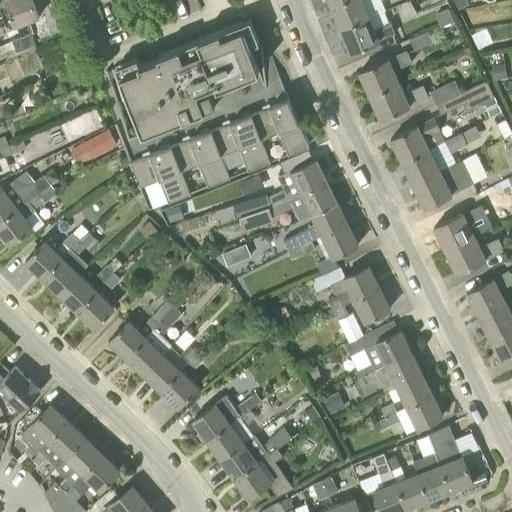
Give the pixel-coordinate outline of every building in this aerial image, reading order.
[(26,48),(6,0),(0,0),(0,31),(5,29),(9,42),(12,40),(16,52),(26,48)] [(32,0),(6,0),(26,48),(34,44),(30,33),(32,33),(27,21),(39,16),(32,0)] [(341,0),(332,4),(341,27),(370,16),(363,0),(341,0)] [(469,4),(467,0),(454,0),(459,8),(469,4)] [(453,20),(448,7),(435,13),(440,26),(453,20)] [(370,16),(341,27),(351,51),(395,33),(391,21),(388,22),(384,10),(370,16)] [(117,122),(116,123),(129,155),(120,159),(123,167),(132,164),(149,207),(310,143),(271,54),(264,57),(262,45),(260,45),(265,82),(264,82),(240,23),(118,71),(142,132),(130,137),(108,69),(106,70),(117,122)] [(433,42),(428,31),(410,39),(414,50),(433,42)] [(360,71),(370,94),(400,81),(394,69),(412,60),(407,49),(360,71)] [(80,61),(76,51),(66,55),(70,65),(80,61)] [(507,78),(506,62),(491,63),(492,79),(507,78)] [(455,79),(430,90),(437,104),(461,93),(461,92),(455,79)] [(494,97),(486,80),(461,92),(461,93),(437,104),(442,113),(462,103),(466,110),(494,97)] [(400,81),(370,94),(381,118),(429,96),(423,84),(405,92),(400,81)] [(430,148),(444,140),(445,139),(439,129),(440,128),(435,117),(391,138),(403,162),(430,148)] [(511,134),(511,131),(505,119),(497,123),(505,138),(511,134)] [(445,139),(444,140),(450,152),(467,144),(461,131),(445,139)] [(107,147),(100,133),(100,132),(71,146),(78,162),(107,148),(107,147)] [(0,136),(0,147),(9,145),(5,134),(0,136)] [(403,162),(414,184),(441,170),(430,148),(403,162)] [(221,222),(239,216),(238,215),(256,209),(279,202),(309,189),(327,180),(316,158),(313,160),(308,150),(280,162),(284,172),(276,176),(283,189),(268,196),(266,192),(217,209),(221,222)] [(441,170),(414,184),(425,206),(468,185),(474,182),(462,159),(441,170)] [(0,189),(0,221),(38,192),(49,184),(55,180),(47,170),(30,183),(31,185),(13,199),(4,187),(0,189)] [(511,175),(504,179),(495,184),(500,195),(511,189),(511,175)] [(38,192),(0,221),(0,229),(10,243),(33,225),(26,216),(35,209),(34,207),(51,195),(46,188),(56,181),(55,180),(49,184),(38,192)] [(300,219),(312,213),(338,200),(327,180),(309,189),(279,202),(256,209),(238,215),(239,216),(243,230),(274,220),(273,217),(294,206),(300,219)] [(286,241),(291,250),(311,240),(322,235),(348,222),(338,200),(312,213),(318,225),(295,236),(295,237),(286,241)] [(434,226),(446,249),(475,235),(491,227),(485,215),(488,214),(482,202),(434,226)] [(179,204),(166,209),(170,221),(184,217),(179,204)] [(157,229),(150,220),(139,228),(147,238),(157,229)] [(348,222),(322,235),(332,255),(315,263),(321,275),(340,265),(335,255),(359,243),(348,222)] [(43,277),(60,293),(80,273),(88,264),(77,254),(85,247),(91,252),(101,242),(94,236),(103,228),(98,223),(79,239),(71,248),(62,257),(43,277)] [(64,240),(71,248),(79,239),(72,232),(64,240)] [(475,235),(446,249),(457,272),(505,248),(499,237),(481,246),(475,235)] [(26,260),(43,277),(62,257),(55,249),(45,240),(26,260)] [(315,248),(311,240),(291,250),(288,251),(292,259),(304,253),(315,248)] [(234,262),(229,249),(222,252),(226,264),(234,262)] [(327,301),(331,309),(344,304),(354,299),(380,286),(369,264),(346,276),(341,266),(312,280),(317,291),(343,277),(348,287),(336,293),(337,296),(327,301)] [(97,275),(104,281),(113,272),(106,265),(97,275)] [(467,292),(479,314),(506,300),(501,290),(511,284),(511,272),(511,270),(495,278),(495,277),(467,292)] [(104,281),(111,288),(120,279),(113,272),(104,281)] [(60,293),(78,310),(97,290),(80,273),(60,293)] [(380,286),(354,299),(365,320),(391,308),(380,286)] [(95,326),(114,306),(97,290),(78,310),(95,326)] [(109,340),(126,356),(146,336),(161,319),(173,305),(167,300),(138,329),(129,319),(109,340)] [(479,314),(490,337),(511,325),(511,311),(506,300),(479,314)] [(348,313),(344,304),(331,309),(336,319),(348,313)] [(126,356),(144,373),(164,353),(172,344),(161,334),(168,326),(169,327),(182,313),(173,305),(161,319),(146,336),(126,356)] [(292,318),(285,305),(273,311),(279,324),(292,318)] [(511,325),(490,337),(502,360),(511,354),(511,325)] [(352,376),(353,379),(412,351),(401,329),(379,340),(373,329),(344,344),(350,356),(364,348),(370,360),(353,368),(356,374),(352,376)] [(181,369),(188,362),(180,354),(185,349),(175,340),(172,344),(164,353),(144,373),(162,389),(181,369)] [(188,362),(197,352),(189,345),(185,349),(180,354),(188,362)] [(385,391),(397,384),(423,372),(412,351),(353,379),(358,388),(368,383),(379,378),(385,391)] [(197,352),(188,362),(194,368),(203,359),(197,352)] [(316,363),(303,367),(306,378),(319,374),(316,363)] [(3,378),(0,375),(0,389),(21,410),(41,389),(16,365),(14,367),(3,378)] [(181,369),(162,389),(179,406),(198,385),(181,369)] [(397,384),(408,405),(433,393),(423,372),(397,384)] [(331,412),(345,405),(337,390),(324,397),(331,412)] [(250,407),(252,407),(262,400),(256,391),(234,406),(226,395),(216,403),(193,419),(207,438),(230,422),(239,416),(250,407)] [(433,393),(408,405),(418,427),(444,415),(433,393)] [(24,451),(32,459),(49,439),(68,419),(51,402),(31,423),(21,433),(31,443),(24,451)] [(385,416),(396,411),(392,402),(381,407),(385,416)] [(300,430),(321,416),(313,405),(292,418),(300,430)] [(239,416),(246,424),(257,416),(250,407),(239,416)] [(385,416),(390,425),(401,420),(396,411),(385,416)] [(45,457),(55,467),(65,456),(85,435),(68,419),(49,439),(32,459),(38,465),(45,457)] [(244,441),(236,431),(230,422),(207,438),(221,458),(244,442),(244,441)] [(221,458),(235,477),(277,447),(270,438),(262,444),(254,433),(244,441),(244,442),(221,458)] [(44,491),(51,504),(83,472),(103,452),(85,435),(65,456),(55,467),(65,476),(59,483),(55,479),(44,491)] [(277,447),(235,477),(249,497),(283,472),(275,461),(282,455),(277,447)] [(83,472),(51,504),(51,505),(56,511),(82,511),(87,509),(76,498),(81,493),(82,493),(92,482),(100,489),(120,468),(103,452),(83,472)] [(374,490),(383,511),(395,511),(407,508),(387,459),(385,452),(372,457),(384,485),(374,490)] [(441,463),(452,489),(474,481),(463,454),(441,463)] [(387,459),(407,508),(429,498),(419,472),(405,478),(396,455),(387,459)] [(419,472),(429,498),(452,489),(441,463),(419,472)] [(474,481),(476,485),(488,480),(485,472),(472,477),(474,481)] [(330,475),(321,479),(327,494),(337,490),(332,478),(332,479),(330,475)] [(318,499),(328,495),(327,494),(321,479),(312,483),(318,499)] [(136,511),(148,502),(133,484),(111,501),(119,511),(136,511)] [(342,502),(337,490),(327,494),(328,495),(333,506),(334,505),(336,511),(362,511),(356,496),(342,502)] [(289,497),(290,499),(288,500),(279,504),(282,511),(295,511),(290,496),(289,497)] [(288,500),(290,499),(289,497),(272,504),(273,505),(272,505),(259,511),(282,511),(279,504),(288,500)] [(155,511),(148,502),(136,511),(155,511)]
